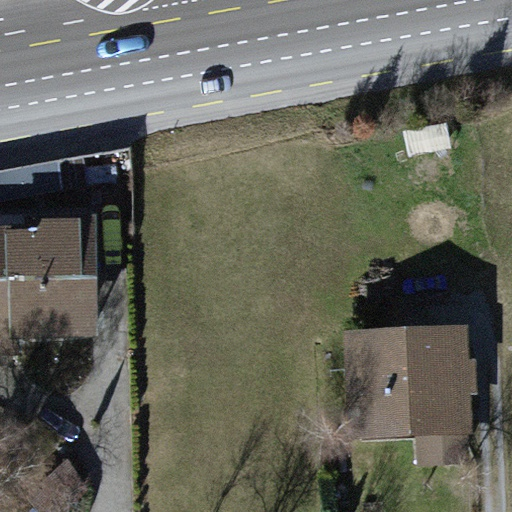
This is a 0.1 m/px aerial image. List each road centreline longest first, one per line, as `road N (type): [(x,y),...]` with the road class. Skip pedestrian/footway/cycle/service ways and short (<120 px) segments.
road 1 (primary): [(511,8),(0,108)]
road 2 (unknown): [(506,511),(498,390)]
